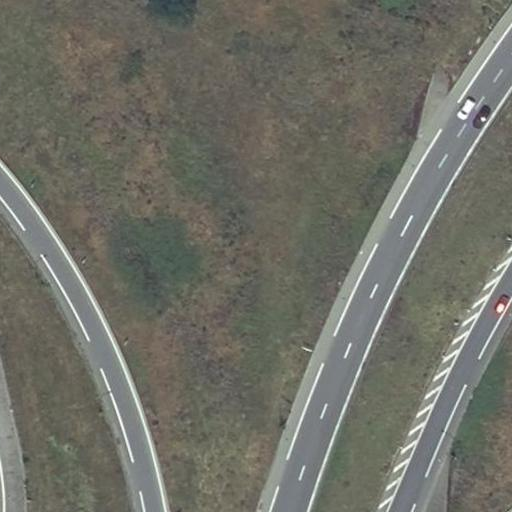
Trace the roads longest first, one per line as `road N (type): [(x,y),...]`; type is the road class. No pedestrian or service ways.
road 1 (motorway): [(511,52),(381,270),(288,511)]
road 2 (motorway): [(0,184),(49,249),(98,340),(127,410),(152,511)]
road 3 (motorway): [(398,511),(511,278)]
